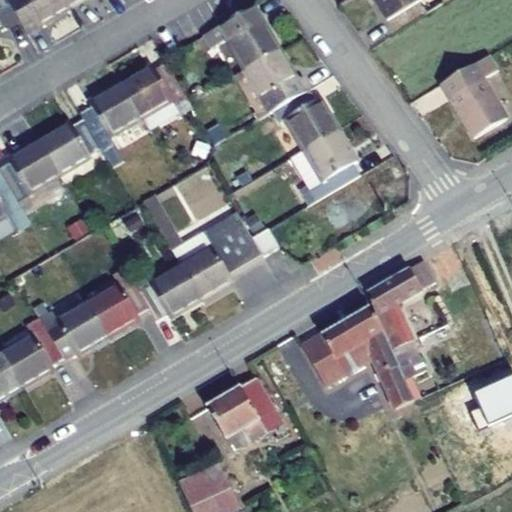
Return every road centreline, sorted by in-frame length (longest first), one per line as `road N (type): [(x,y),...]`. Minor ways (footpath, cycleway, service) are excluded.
road 1 (tertiary): [(0,481),(458,209)]
road 2 (residential): [(458,209),(304,0)]
road 3 (residential): [(0,101),(169,0)]
road 4 (unknown): [(458,209),(511,328)]
